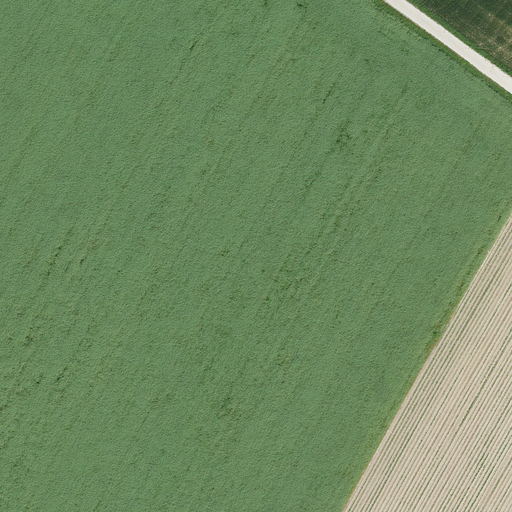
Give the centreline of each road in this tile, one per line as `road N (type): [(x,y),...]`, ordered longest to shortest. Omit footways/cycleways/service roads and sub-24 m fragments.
road 1 (motorway): [(0,356),(511,74)]
road 2 (motorway): [(257,0),(0,138)]
road 3 (track): [(397,0),(511,85)]
